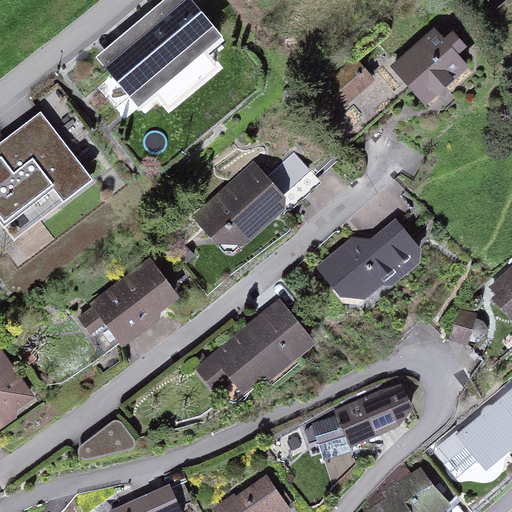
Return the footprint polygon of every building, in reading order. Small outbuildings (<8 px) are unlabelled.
[(222,40),(189,0),(161,0),(90,56),(133,110),(222,40)] [(427,104),(465,71),(455,59),(462,52),(451,40),(444,46),(435,36),(397,70),(427,104)] [(344,105),(368,88),(351,65),(328,81),(344,105)] [(0,224),(6,233),(83,179),(35,111),(0,135),(0,224)] [(190,216),(225,256),(309,183),(285,156),(260,178),(248,165),(190,216)] [(355,240),(321,269),(354,309),(419,254),(393,223),(362,249),(355,240)] [(120,344),(178,302),(149,263),(92,306),(120,344)] [(511,315),(511,269),(489,292),(511,315)] [(274,300),(195,367),(212,388),(227,376),(242,394),(307,339),(274,300)] [(0,429),(36,405),(2,356),(0,358),(0,429)] [(394,384),(335,411),(350,445),(397,424),(406,411),(394,384)] [(511,394),(438,453),(447,464),(469,447),(486,469),(511,448),(511,394)] [(284,434),(291,450),(307,443),(300,427),(284,434)] [(446,511),(447,511),(419,470),(383,495),(387,501),(371,511),(446,511)] [(287,511),(262,475),(211,509),(212,511),(287,511)] [(173,511),(161,485),(102,511),(173,511)]
